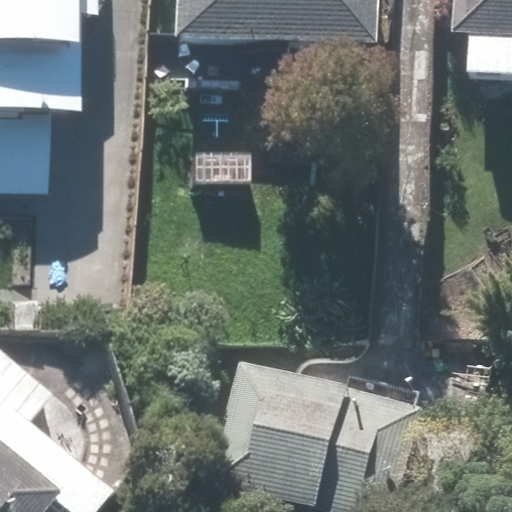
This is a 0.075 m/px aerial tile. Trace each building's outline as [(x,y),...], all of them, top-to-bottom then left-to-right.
[(0,0),(0,204),(47,205),(47,129),(80,129),(80,27),(97,27),(97,0),(0,0)] [(178,0),(175,48),(376,60),(379,0),(178,0)] [(511,0),(466,0),(464,44),(511,46),(511,0)] [(191,168),(151,173),(162,251),(202,246),(191,168)] [(413,511),(438,423),(253,372),(221,490),(300,511),(413,511)] [(0,456),(0,511),(53,511),(59,506),(0,456)]
